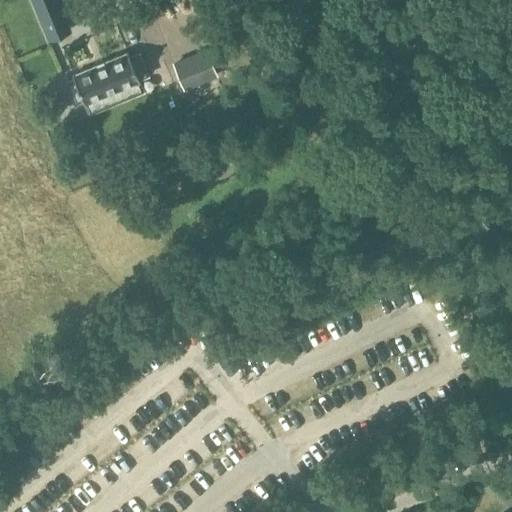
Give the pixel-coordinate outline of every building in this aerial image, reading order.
[(60,0),(37,0),(42,12),(62,4),(60,0)] [(153,0),(154,0),(141,7),(148,20),(163,12),(162,11),(171,6),(177,17),(193,9),(188,0),(153,0)] [(206,48),(173,63),(184,90),(218,75),(206,48)] [(128,51),(73,74),(75,78),(67,81),(76,102),(83,99),(85,103),(86,103),(90,112),(144,90),(140,80),(141,80),(140,77),(149,74),(140,52),(130,56),(128,51)] [(362,405),(379,403),(377,389),(361,390),(362,405)]
